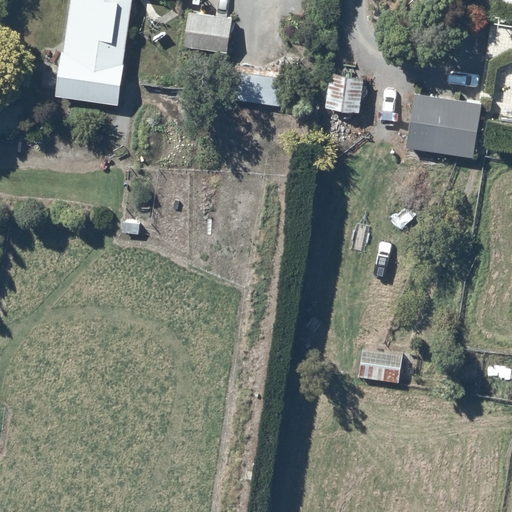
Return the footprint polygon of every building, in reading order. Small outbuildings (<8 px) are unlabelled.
[(71,0),(57,91),(117,101),(132,0),(71,0)] [(303,3),(285,2),(283,49),(301,50),(303,3)] [(189,9),(184,44),(228,50),(233,15),(189,9)] [(280,69),(233,66),(230,98),(278,102),(280,69)] [(415,89),(404,145),(480,159),(490,103),(415,89)] [(363,351),(362,372),(403,373),(403,352),(363,351)]
